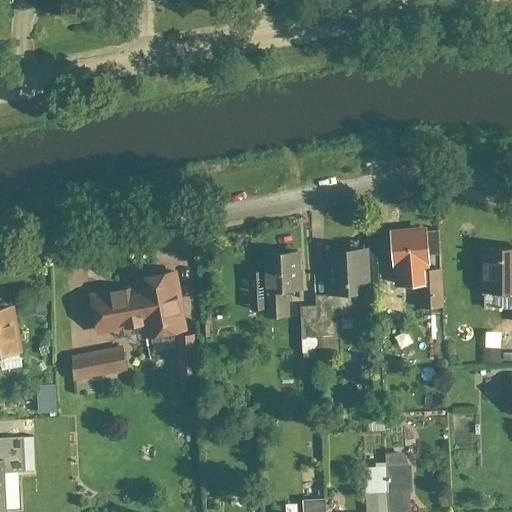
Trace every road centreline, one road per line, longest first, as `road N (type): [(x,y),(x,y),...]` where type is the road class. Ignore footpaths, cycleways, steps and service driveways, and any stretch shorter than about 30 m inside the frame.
road 1 (residential): [(511,193),(426,179),(0,256)]
road 2 (tertiary): [(0,93),(461,0)]
